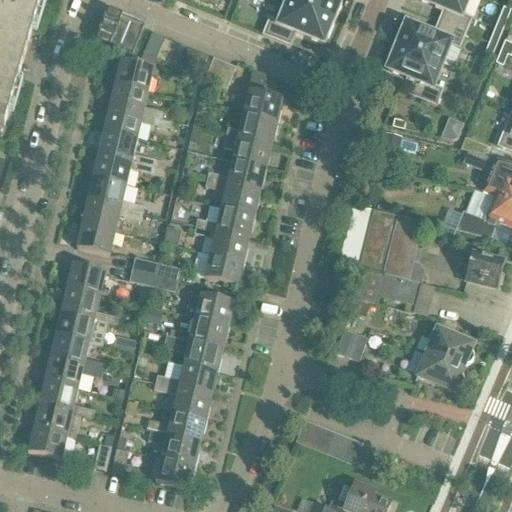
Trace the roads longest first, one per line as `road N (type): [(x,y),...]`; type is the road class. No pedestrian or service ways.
road 1 (residential): [(228,511),(282,372),(341,93)]
road 2 (residential): [(86,0),(63,52),(0,333)]
road 3 (residential): [(341,93),(123,0)]
